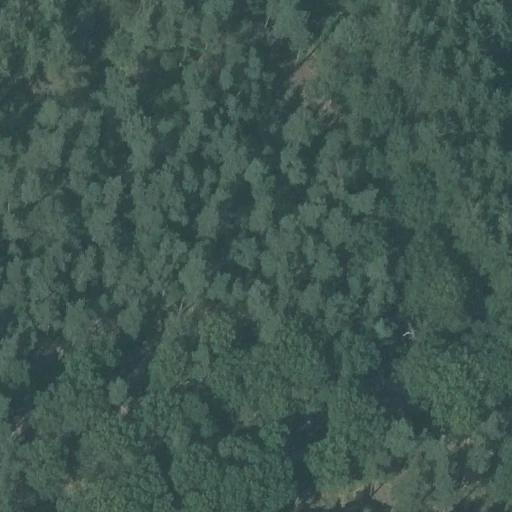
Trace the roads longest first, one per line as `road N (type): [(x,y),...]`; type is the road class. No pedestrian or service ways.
road 1 (track): [(433,394),(263,349),(211,346),(156,350),(0,395)]
road 2 (track): [(157,511),(511,363)]
